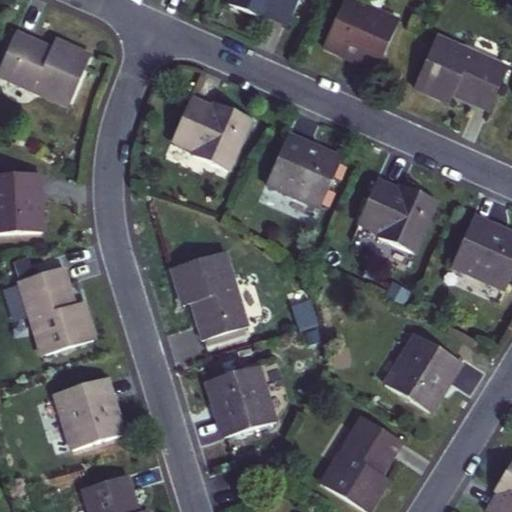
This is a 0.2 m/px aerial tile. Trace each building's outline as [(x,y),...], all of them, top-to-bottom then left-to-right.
[(227,0),(224,8),(246,18),(249,9),(284,24),(294,0),(227,0)] [(395,26),(343,3),(322,50),(374,73),(395,26)] [(71,105),(93,58),(55,40),(51,48),(17,32),(0,70),(0,78),(34,94),(37,89),(71,105)] [(467,59),(435,45),(414,91),(447,106),(451,98),(484,114),(505,69),(469,53),(467,59)] [(225,175),(249,122),(228,113),(225,120),(190,104),(171,145),(193,155),(190,160),(225,175)] [(264,187),(319,212),(341,163),(287,139),(264,187)] [(0,177),(0,236),(41,236),(40,176),(0,177)] [(413,200),(376,183),(358,223),(381,233),(378,239),(413,254),(436,203),(416,194),(413,200)] [(504,294),(511,275),(511,239),(472,221),(450,269),(504,294)] [(218,256),(172,269),(182,306),(190,304),(201,340),(247,327),(236,289),(228,292),(218,256)] [(74,305),(63,272),(17,286),(39,358),(93,341),(81,303),(74,305)] [(459,366),(416,339),(386,388),(429,414),(459,366)] [(222,438),(275,424),(260,369),(208,383),(222,438)] [(123,437),(107,382),(56,397),(72,452),(123,437)] [(400,443),(359,418),(337,453),(345,458),(325,489),(360,511),(366,511),(386,480),(380,476),(400,443)] [(511,511),(511,461),(502,478),(510,483),(491,511),(511,511)] [(138,511),(128,477),(81,492),(86,511),(138,511)]
